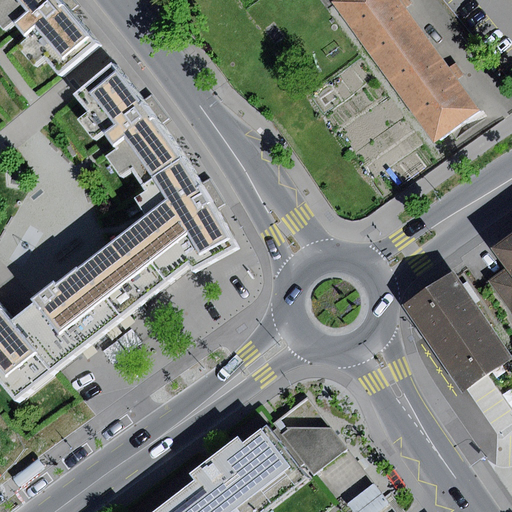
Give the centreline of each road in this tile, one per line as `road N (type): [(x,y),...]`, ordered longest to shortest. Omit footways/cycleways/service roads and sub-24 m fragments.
road 1 (residential): [(113,0),(308,263)]
road 2 (secondary): [(294,335),(65,511)]
road 3 (residential): [(364,347),(483,511)]
road 4 (secondary): [(511,179),(373,274)]
